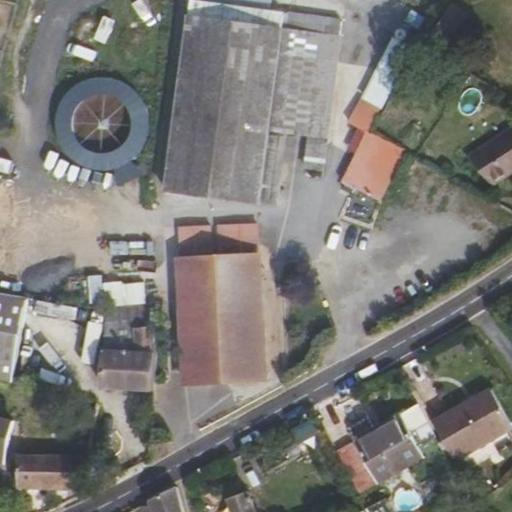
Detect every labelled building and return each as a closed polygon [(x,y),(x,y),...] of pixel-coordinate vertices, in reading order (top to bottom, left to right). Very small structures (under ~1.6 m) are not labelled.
[(261,14),(244,12),(246,0),(219,0),(218,10),(192,6),(191,18),(259,27),(261,14)] [(260,205),(284,30),(259,27),(191,18),(168,192),(260,205)] [(392,32),(381,75),(400,80),(410,37),(392,32)] [(367,127),(380,105),(364,96),(351,117),(367,127)] [(388,178),(401,155),(403,150),(368,130),(339,179),(375,199),(388,178)] [(487,175),(511,158),(511,130),(473,156),(487,175)] [(402,186),(415,163),(401,155),(388,178),(402,186)] [(511,158),(487,175),(497,185),(511,174),(511,158)] [(270,381),(265,302),(261,226),(260,226),(222,227),(231,383),(270,381)] [(222,384),(219,321),(215,228),(183,229),(190,386),(222,384)] [(0,375),(17,381),(31,293),(0,286),(0,375)] [(160,355),(158,331),(156,310),(111,309),(108,388),(158,389),(160,355)] [(421,371),(452,371),(452,346),(422,345),(421,371)] [(457,458),(511,425),(511,419),(493,388),(436,421),(457,458)] [(429,455),(406,412),(380,426),(372,414),(352,425),(382,481),(429,455)] [(0,464),(8,466),(17,422),(0,418),(0,464)] [(87,488),(92,460),(93,455),(26,453),(25,487),(87,488)] [(124,476),(121,470),(111,474),(110,460),(99,460),(92,460),(87,488),(87,495),(124,476)] [(186,511),(181,486),(145,505),(147,511),(186,511)] [(265,511),(263,504),(264,501),(258,486),(231,498),(235,511),(265,511)]
